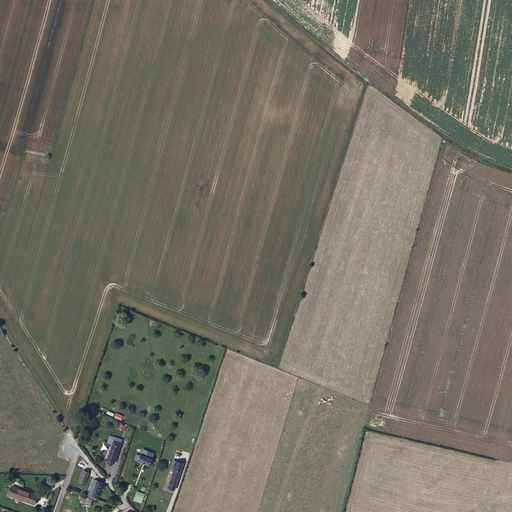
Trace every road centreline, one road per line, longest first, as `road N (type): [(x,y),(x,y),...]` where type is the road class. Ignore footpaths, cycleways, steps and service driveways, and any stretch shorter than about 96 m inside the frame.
road 1 (track): [(511,169),(463,149),(271,0)]
road 2 (residential): [(133,511),(79,449),(54,511)]
road 3 (track): [(79,449),(0,324)]
